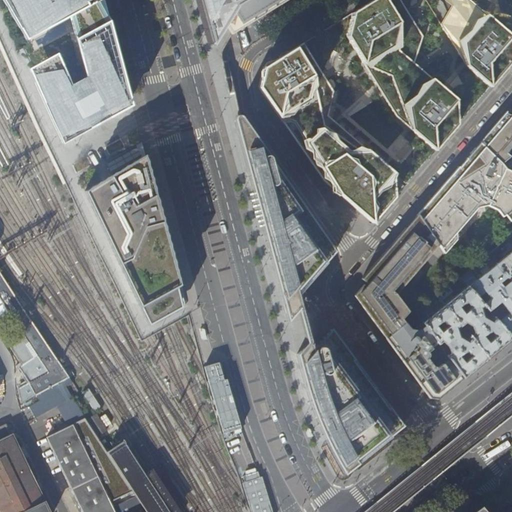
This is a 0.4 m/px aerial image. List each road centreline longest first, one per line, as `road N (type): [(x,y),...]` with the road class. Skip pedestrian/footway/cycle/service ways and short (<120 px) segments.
road 1 (tertiary): [(334,511),(285,421),(196,94)]
road 2 (tertiary): [(159,105),(228,351),(288,511)]
road 3 (residential): [(338,0),(254,51),(245,79),(252,110),(357,258)]
road 4 (residential): [(357,258),(511,80)]
road 5 (residential): [(438,433),(337,298),(336,283),(357,258)]
road 6 (primary): [(438,433),(342,511)]
